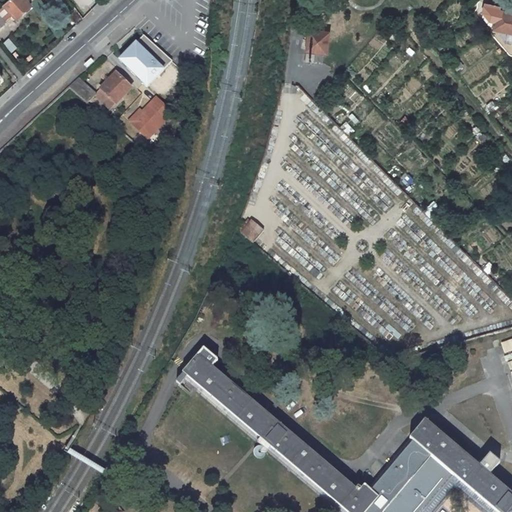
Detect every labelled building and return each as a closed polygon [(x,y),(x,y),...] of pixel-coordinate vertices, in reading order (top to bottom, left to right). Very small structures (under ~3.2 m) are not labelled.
[(24,0),(8,0),(2,6),(0,7),(0,24),(11,15),(15,20),(30,6),(24,0)] [(82,19),(75,8),(68,13),(76,24),(82,19)] [(511,15),(495,12),(491,31),(511,34),(511,15)] [(309,31),(307,52),(327,54),(329,33),(309,31)] [(10,39),(3,41),(7,52),(14,50),(10,39)] [(135,41),(117,59),(146,87),(164,69),(135,41)] [(315,55),(306,54),(305,62),(314,64),(315,55)] [(116,74),(101,90),(116,104),(131,88),(116,74)] [(96,94),(79,78),(69,88),(87,103),(95,96),(96,94)] [(116,104),(101,90),(96,94),(95,96),(109,111),(116,104)] [(142,111),(139,108),(127,120),(148,140),(173,113),(155,96),(142,111)] [(263,232),(251,221),(240,233),(253,244),(263,232)] [(511,341),(498,346),(511,386),(511,341)] [(203,350),(182,375),(345,511),(423,511),(454,477),(496,511),(511,511),(511,497),(423,423),(409,440),(413,443),(370,492),(364,487),(359,493),(210,369),(217,361),(203,350)] [(458,440),(453,445),(462,452),(467,447),(458,440)] [(484,470),(489,474),(499,462),(494,458),(484,470)]
